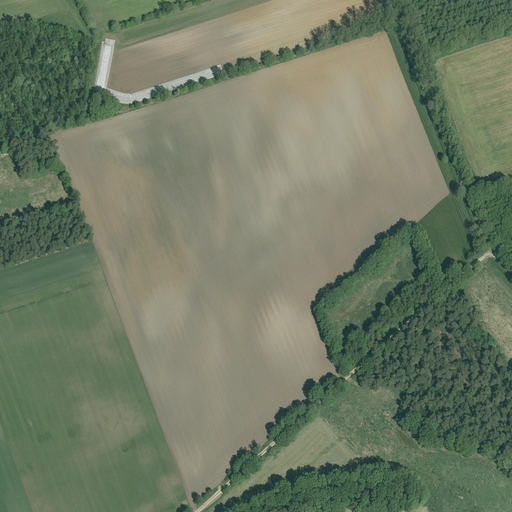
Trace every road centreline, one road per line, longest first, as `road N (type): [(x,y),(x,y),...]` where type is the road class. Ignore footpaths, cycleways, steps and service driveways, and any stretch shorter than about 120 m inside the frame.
road 1 (track): [(491,247),(196,511)]
road 2 (track): [(491,247),(390,0)]
